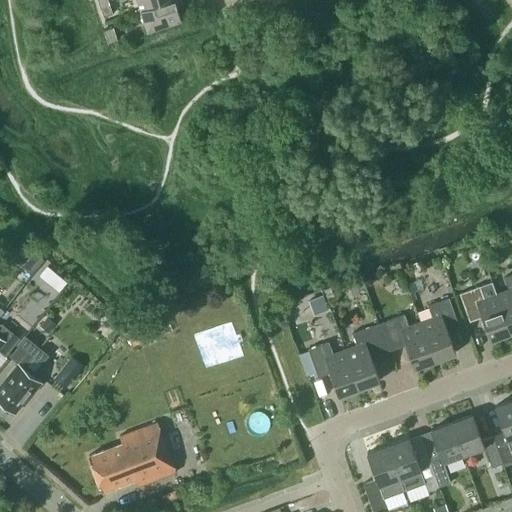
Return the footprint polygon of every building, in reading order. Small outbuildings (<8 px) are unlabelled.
[(105,0),(98,2),(103,16),(112,13),(107,0),(105,0)] [(136,0),(140,10),(170,0),(136,0)] [(182,0),(170,0),(140,10),(147,30),(181,19),(177,8),(184,6),(182,0)] [(117,40),(112,27),(103,30),(108,43),(117,40)] [(35,251),(20,239),(8,253),(22,265),(35,251)] [(508,289),(496,294),(510,332),(511,331),(511,273),(504,277),(508,289)] [(490,340),(510,332),(496,294),(495,294),(491,282),(459,293),(468,317),(480,313),(490,340)] [(420,322),(435,360),(455,352),(445,326),(457,321),(448,297),(428,305),(432,317),(420,322)] [(435,360),(420,322),(408,326),(404,314),(382,322),(391,346),(404,341),(414,368),(435,360)] [(55,323),(47,316),(40,325),(48,332),(55,323)] [(356,345),(344,349),(359,388),(380,380),(369,353),(381,349),(391,346),(382,322),(372,325),(352,333),(356,345)] [(0,351),(4,355),(17,338),(1,325),(0,325),(0,351)] [(125,328),(131,345),(139,342),(132,325),(125,328)] [(0,384),(0,400),(14,413),(31,393),(32,394),(42,383),(22,366),(39,346),(26,335),(9,355),(18,363),(0,384)] [(338,395),(359,388),(344,349),(332,354),(328,341),(307,349),(316,373),(328,368),(338,395)] [(66,387),(83,366),(71,356),(54,377),(66,387)] [(504,432),(493,436),(503,463),(511,459),(511,399),(494,406),(504,432)] [(491,467),(503,463),(493,436),(482,440),(472,414),(451,422),(463,455),(484,447),(491,467)] [(138,485),(176,470),(157,421),(119,436),(122,443),(89,456),(102,491),(135,478),(138,485)] [(443,462),(463,455),(451,422),(431,429),(440,455),(429,459),(439,487),(450,482),(443,462)] [(408,438),(388,445),(404,489),(424,482),(427,491),(439,487),(429,459),(418,463),(408,438)] [(383,497),(404,489),(388,445),(367,453),(376,478),(363,483),(373,511),(387,506),(383,497)] [(448,511),(445,503),(433,508),(434,511),(448,511)]
